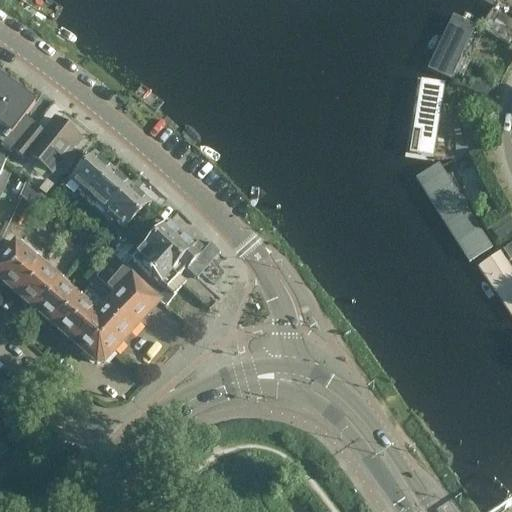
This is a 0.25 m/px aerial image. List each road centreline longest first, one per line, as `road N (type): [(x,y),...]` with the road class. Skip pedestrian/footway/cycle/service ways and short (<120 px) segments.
road 1 (tertiary): [(285,376),(278,301),(246,244),(90,100),(0,33)]
road 2 (tertiary): [(418,511),(348,408),(325,389),(285,376)]
road 3 (tertiary): [(285,376),(250,377),(118,449)]
road 4 (residential): [(118,449),(0,342)]
